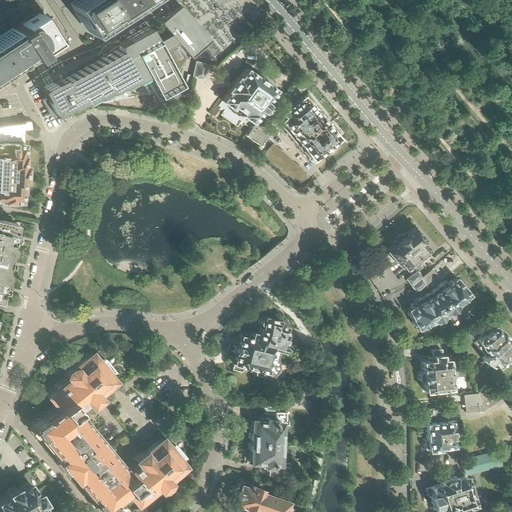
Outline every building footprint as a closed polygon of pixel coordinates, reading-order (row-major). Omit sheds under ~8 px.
[(69,0),(67,2),(83,28),(125,0),(69,0)] [(62,78),(40,90),(45,98),(41,100),(50,116),(53,114),(54,115),(69,107),(70,108),(79,103),(82,102),(82,103),(94,96),(95,97),(107,91),(107,92),(119,86),(120,87),(132,80),(133,81),(145,75),(161,106),(162,105),(177,97),(178,97),(177,95),(176,91),(175,85),(178,83),(175,77),(187,57),(175,43),(176,42),(188,56),(208,39),(199,28),(198,29),(193,32),(191,28),(188,24),(189,23),(178,4),(158,21),(169,33),(155,40),(148,27),(137,33),(121,42),(117,44),(118,50),(63,79),(62,78)] [(21,25),(13,30),(12,28),(0,36),(0,69),(27,52),(29,56),(38,50),(38,49),(54,39),(51,34),(53,33),(52,31),(40,12),(38,14),(37,12),(36,13),(21,22),(20,23),(21,25)] [(204,80),(208,63),(195,60),(194,62),(191,77),(204,80)] [(265,102),(274,89),(272,88),(272,85),(269,83),(265,83),(253,74),(253,71),(249,69),(246,69),(244,68),(238,78),(236,76),(235,78),(228,88),(227,88),(226,90),(228,91),(221,101),(230,107),(230,109),(231,112),(233,114),(236,115),(239,115),(241,115),(251,122),(259,110),(264,110),(267,106),(266,102),(265,102)] [(294,98),(304,90),(300,85),(290,94),(294,98)] [(326,124),(317,113),(316,114),(302,96),(281,113),(284,117),(280,120),(305,150),(303,151),(309,159),(310,157),(311,159),(321,151),(324,151),(328,148),(328,145),(337,138),(326,124)] [(259,145),(269,131),(255,121),(245,135),(259,145)] [(24,190),(25,155),(22,155),(23,143),(22,143),(21,135),(19,135),(23,126),(0,129),(0,200),(1,201),(1,203),(3,203),(3,204),(8,204),(10,204),(10,201),(12,202),(14,203),(16,203),(17,202),(20,202),(21,190),(24,190)] [(14,240),(15,239),(12,239),(13,235),(15,236),(16,234),(14,234),(16,228),(14,226),(15,223),(0,220),(0,247),(11,250),(13,240),(14,240)] [(414,259),(427,249),(421,241),(423,240),(412,227),(404,233),(403,232),(402,233),(397,236),(395,239),(392,241),(391,242),(392,243),(385,249),(385,250),(386,252),(395,263),(397,261),(403,268),(405,267),(409,272),(418,264),(414,259)] [(9,266),(9,265),(7,264),(7,261),(10,261),(10,260),(9,260),(11,250),(0,247),(0,274),(5,276),(7,266),(9,266)] [(421,277),(420,278),(424,284),(425,285),(437,275),(432,268),(421,277)] [(410,285),(416,281),(420,278),(421,277),(416,270),(405,279),(410,285)] [(420,278),(410,286),(415,292),(424,284),(420,278)] [(456,304),(468,294),(466,292),(467,291),(464,288),(462,288),(460,284),(460,283),(458,280),(456,280),(454,278),(447,284),(444,280),(430,292),(446,317),(447,316),(448,316),(450,314),(453,314),(456,312),(456,309),(459,307),(456,304)] [(446,317),(430,292),(413,301),(415,305),(407,309),(408,311),(407,313),(409,316),(410,317),(412,320),(412,322),(413,325),(415,326),(416,328),(430,321),(432,325),(435,323),(437,324),(441,322),(441,320),(446,317)] [(283,349),(284,346),(282,344),(284,333),(286,333),(288,326),(277,323),(278,319),(263,315),(262,318),(261,318),(259,319),(258,323),(259,325),(260,325),(258,332),(250,330),(249,334),(239,331),(235,345),(233,345),(231,351),(233,352),(230,368),(240,371),(241,366),(254,369),(253,374),(272,378),(274,374),(276,372),(277,370),(278,368),(278,365),(278,362),(278,360),(277,360),(279,350),(281,350),(283,349)] [(465,345),(474,336),(466,326),(457,335),(455,335),(460,350),(466,348),(465,345)] [(484,356),(506,337),(500,330),(498,331),(495,327),(493,326),(489,330),(487,328),(480,334),(482,336),(477,339),(477,341),(474,343),(484,356)] [(510,356),(511,354),(511,344),(506,337),(484,356),(482,357),(482,358),(481,359),(483,360),(480,363),(481,365),(479,367),(481,368),(488,362),(493,368),(496,365),(497,367),(504,361),(507,362),(511,359),(510,356)] [(457,378),(456,368),(448,369),(447,359),(446,355),(441,355),(441,349),(431,350),(432,356),(433,361),(421,362),(422,372),(420,373),(418,374),(419,380),(421,381),(423,381),(424,391),(426,391),(428,393),(431,393),(433,390),(449,389),(448,379),(457,378)] [(52,385),(51,388),(52,389),(44,395),(53,406),(53,409),(43,417),(42,416),(36,411),(25,421),(29,426),(30,428),(31,430),(37,437),(39,438),(40,437),(55,455),(53,456),(57,460),(57,461),(58,462),(61,467),(66,472),(69,476),(70,477),(71,477),(75,482),(76,480),(91,498),(89,499),(91,501),(90,501),(96,509),(97,510),(98,510),(99,511),(100,510),(101,511),(102,510),(110,504),(109,503),(111,501),(110,500),(121,491),(123,491),(133,503),(140,497),(141,498),(145,497),(150,493),(150,490),(149,489),(154,486),(156,489),(162,488),(166,485),(167,482),(165,480),(183,466),(177,459),(182,455),(180,453),(178,455),(170,445),(172,443),(170,442),(166,445),(160,438),(143,452),(141,451),(131,459),(135,464),(126,471),(118,462),(117,463),(79,418),(82,416),(74,407),(83,400),(87,405),(97,397),(95,394),(113,380),(107,373),(109,371),(98,357),(96,359),(90,353),(73,366),(69,366),(64,370),(63,374),(65,378),(60,382),(60,381),(57,381),(52,385)] [(479,401),(491,391),(486,385),(476,393),(479,401)] [(482,411),(499,401),(491,391),(479,401),(480,403),(478,404),(479,411),(482,411)] [(479,401),(476,393),(463,395),(464,405),(478,404),(480,403),(479,401)] [(283,429),(283,422),(285,422),(286,412),(274,412),(274,402),(263,401),(262,417),(255,417),(255,420),(251,420),(250,432),(248,434),(248,438),(250,440),(250,441),(278,442),(275,441),(275,435),(274,433),(274,429),(279,429),(283,429)] [(479,411),(478,404),(464,405),(465,413),(479,411)] [(453,413),(452,406),(427,408),(428,416),(453,413)] [(453,437),(452,430),(456,430),(455,421),(425,424),(427,450),(438,449),(438,447),(453,446),(452,437),(453,437)] [(281,463),(282,455),(277,455),(277,451),(279,450),(279,445),(278,444),(278,442),(250,441),(250,442),(248,444),(248,448),(249,450),(249,462),(256,462),(256,465),(267,466),(267,475),(286,476),(286,471),(289,471),(289,463),(281,463)] [(504,465),(500,449),(460,460),(464,475),(504,465)] [(477,502),(475,494),(472,494),(471,494),(466,476),(455,479),(454,476),(439,481),(440,484),(430,487),(436,507),(437,511),(454,511),(462,510),(462,511),(468,511),(476,509),(477,508),(476,505),(475,504),(477,502)] [(45,511),(40,503),(43,501),(36,491),(39,490),(32,479),(28,482),(27,481),(16,488),(14,485),(3,492),(5,495),(0,497),(0,511),(45,511)] [(287,511),(290,506),(284,504),(285,500),(258,490),(259,488),(249,484),(248,487),(239,484),(232,503),(234,504),(233,506),(250,511),(287,511)]
